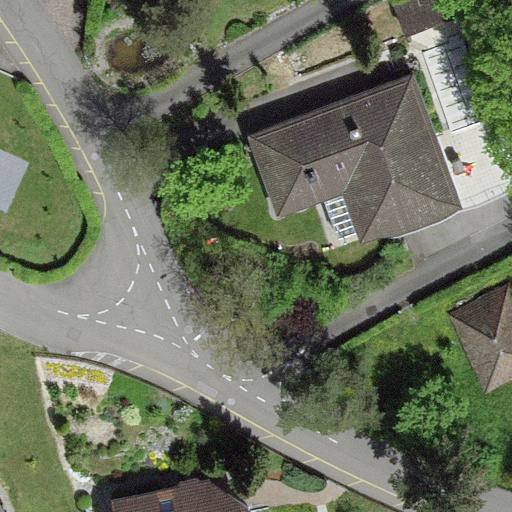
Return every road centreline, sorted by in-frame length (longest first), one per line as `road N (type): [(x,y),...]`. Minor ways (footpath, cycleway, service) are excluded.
road 1 (residential): [(478,511),(370,470),(249,406),(212,374),(168,309)]
road 2 (residential): [(168,309),(85,131),(1,0)]
road 3 (residential): [(0,287),(66,314),(128,318),(168,309)]
